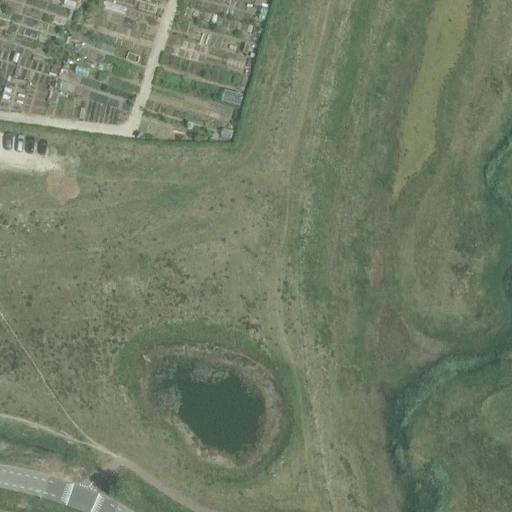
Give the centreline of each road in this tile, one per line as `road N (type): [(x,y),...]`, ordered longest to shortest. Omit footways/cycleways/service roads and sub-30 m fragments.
road 1 (track): [(173,0),(134,115),(114,129)]
road 2 (track): [(0,144),(124,158)]
